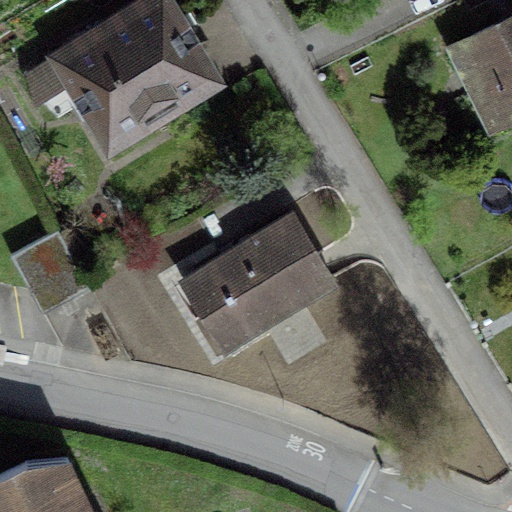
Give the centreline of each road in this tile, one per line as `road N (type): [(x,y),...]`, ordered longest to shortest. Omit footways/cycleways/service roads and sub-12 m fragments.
road 1 (residential): [(511,428),(255,0)]
road 2 (residential): [(402,511),(284,459),(189,429),(0,387)]
